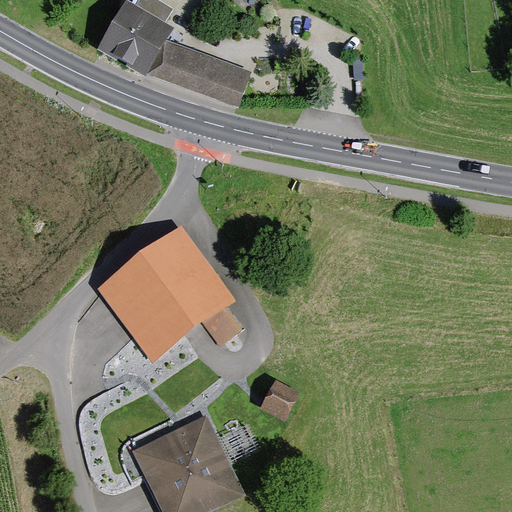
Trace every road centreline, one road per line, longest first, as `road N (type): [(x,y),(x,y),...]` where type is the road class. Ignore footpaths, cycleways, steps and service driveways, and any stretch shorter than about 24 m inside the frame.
road 1 (secondary): [(206,122),(511,182)]
road 2 (unclassified): [(55,322),(167,214),(187,187),(206,122)]
road 3 (secondary): [(0,31),(102,84),(206,122)]
road 4 (unclassified): [(84,511),(67,450),(55,322)]
